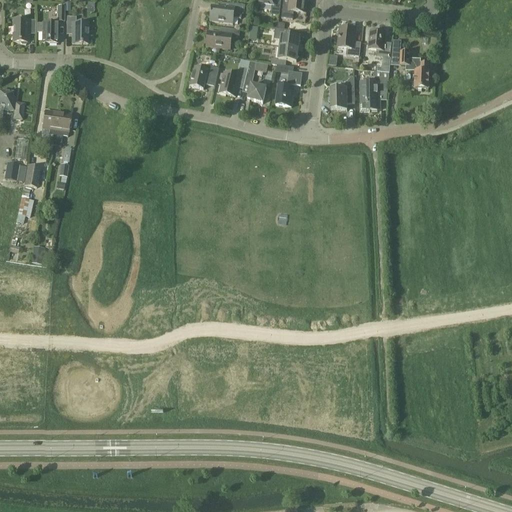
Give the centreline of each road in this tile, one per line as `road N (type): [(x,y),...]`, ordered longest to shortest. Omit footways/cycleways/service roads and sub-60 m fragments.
road 1 (tertiary): [(511,510),(285,448),(0,444)]
road 2 (residential): [(0,339),(148,344),(191,331),(319,340),(511,309)]
road 3 (tertiary): [(0,453),(283,458),(483,511)]
road 4 (residential): [(0,64),(54,67),(131,106),(309,139)]
road 5 (residential): [(309,139),(447,125),(511,96)]
road 6 (residential): [(309,139),(326,11)]
road 7 (residential): [(326,11),(416,21),(428,17),(435,0)]
